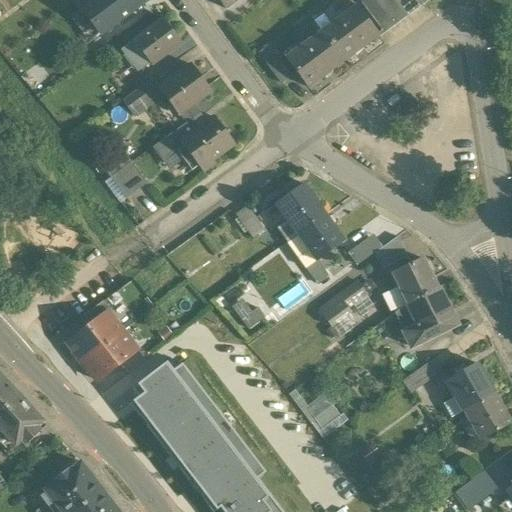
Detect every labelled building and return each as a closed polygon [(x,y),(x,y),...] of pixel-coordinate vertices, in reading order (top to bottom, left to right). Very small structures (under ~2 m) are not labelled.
[(116,20),(101,0),(98,0),(89,6),(105,28),(116,20)] [(101,0),(116,20),(144,0),(101,0)] [(217,0),(224,8),(235,0),(217,0)] [(394,0),(365,0),(361,3),(383,33),(406,15),(394,0)] [(394,0),(406,15),(426,0),(394,0)] [(356,7),(322,33),(343,62),(378,36),(356,7)] [(161,17),(131,39),(132,41),(144,56),(150,65),(180,42),(161,17)] [(322,33),(286,59),(308,89),(343,62),(322,33)] [(144,56),(132,41),(123,47),(135,63),(144,56)] [(269,47),(259,55),(280,84),(291,76),(269,47)] [(190,66),(159,90),(163,95),(177,115),(192,104),(209,91),(190,66)] [(152,81),(123,102),(134,117),(163,95),(159,90),(152,81)] [(192,104),(179,114),(187,124),(199,115),(192,104)] [(199,115),(187,124),(192,132),(205,123),(199,115)] [(192,132),(180,141),(183,146),(197,165),(203,173),(215,164),(212,160),(233,144),(214,117),(205,123),(192,132)] [(187,124),(153,148),(163,160),(164,159),(176,151),(183,146),(180,141),(192,132),(187,124)] [(197,165),(183,146),(176,151),(182,159),(190,171),(197,165)] [(170,167),(182,159),(176,151),(164,159),(170,167)] [(132,164),(112,178),(125,197),(145,182),(132,164)] [(328,214),(306,183),(275,205),(286,221),(297,236),(328,214)] [(263,230),(247,208),(235,217),(250,239),(263,230)] [(328,214),(297,236),(301,242),(315,262),(347,239),(328,214)] [(287,243),(297,236),(286,221),(277,228),(287,243)] [(374,254),(382,248),(374,236),(348,254),(357,266),(374,254)] [(374,254),(381,270),(407,257),(398,237),(382,248),(374,254)] [(315,262),(301,242),(291,249),(305,269),(315,262)] [(426,256),(391,273),(406,305),(443,287),(426,256)] [(328,280),(315,262),(305,269),(318,287),(328,280)] [(359,280),(319,309),(329,322),(333,327),(354,312),(345,301),(351,297),(356,304),(369,294),(359,280)] [(443,287),(406,305),(415,324),(400,332),(410,352),(462,326),(443,287)] [(232,308),(248,332),(265,320),(257,308),(251,313),(243,301),(232,308)] [(103,303),(84,317),(91,327),(107,315),(108,316),(111,313),(103,303)] [(405,329),(415,324),(406,305),(403,307),(396,310),(405,329)] [(91,327),(68,345),(83,364),(122,334),(108,316),(107,315),(91,327)] [(136,352),(122,334),(83,364),(98,383),(120,365),(136,353),(136,352)] [(136,353),(120,365),(128,374),(146,360),(139,350),(136,352),(136,353)] [(433,359),(402,382),(410,394),(440,372),(433,359)] [(479,362),(445,381),(462,412),(464,411),(496,393),(479,362)] [(260,478),(228,435),(233,431),(215,408),(210,412),(177,369),(173,372),(167,364),(160,369),(250,486),(257,481),(260,478)] [(215,408),(182,365),(177,369),(210,412),(215,408)] [(160,369),(132,390),(139,398),(130,405),(139,418),(144,414),(151,422),(146,426),(188,482),(193,478),(208,498),(203,501),(211,511),(215,511),(220,509),(222,511),(270,511),(250,486),(160,369)] [(0,416),(20,399),(0,376),(0,416)] [(511,419),(496,393),(464,411),(481,441),(511,423),(511,419)] [(20,399),(0,416),(0,428),(6,434),(17,446),(18,445),(23,441),(28,445),(41,433),(36,428),(42,422),(20,399)] [(228,435),(260,478),(265,474),(233,431),(228,435)] [(17,446),(6,434),(0,439),(0,441),(11,453),(18,446),(18,445),(17,446)] [(69,473),(68,471),(56,481),(57,482),(45,492),(52,501),(60,511),(115,511),(111,506),(113,505),(91,477),(90,478),(79,464),(69,473)] [(482,472),(455,493),(468,511),(496,490),(482,472)] [(1,474),(0,474),(0,495),(11,487),(1,474)] [(280,511),(257,481),(250,486),(270,511),(280,511)] [(511,511),(511,497),(510,498),(510,497),(498,505),(502,511),(511,511)] [(60,511),(52,501),(46,506),(51,511),(60,511)]
